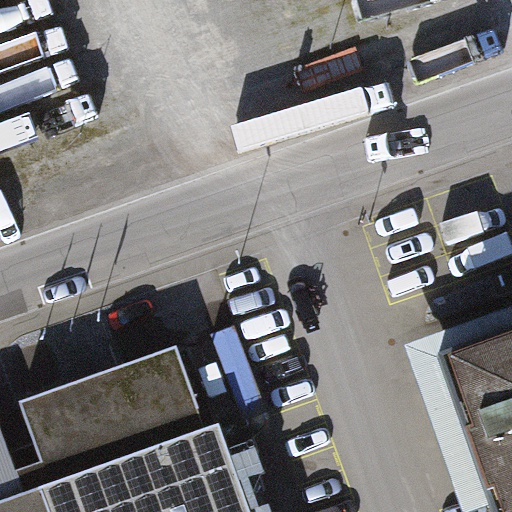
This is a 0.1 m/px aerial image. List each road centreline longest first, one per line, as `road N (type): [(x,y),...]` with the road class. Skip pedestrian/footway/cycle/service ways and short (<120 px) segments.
road 1 (residential): [(0,288),(511,111)]
road 2 (unknown): [(294,185),(189,0)]
